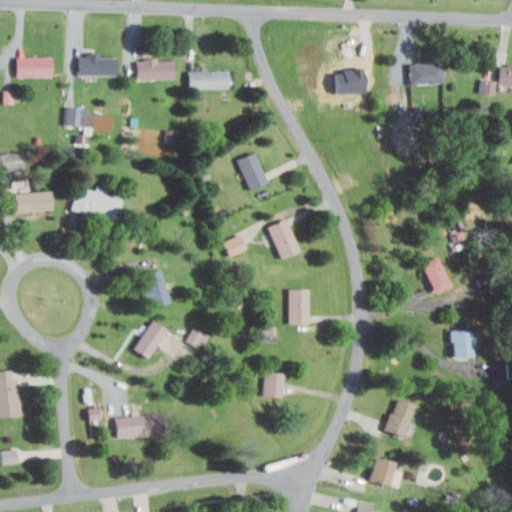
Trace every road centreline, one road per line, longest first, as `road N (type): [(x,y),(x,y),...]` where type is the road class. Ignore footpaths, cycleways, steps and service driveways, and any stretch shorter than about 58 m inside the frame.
road 1 (residential): [(250,10),(273,82),(341,207),(362,295),(358,363),(300,511)]
road 2 (residential): [(0,1),(511,19)]
road 3 (residential): [(0,503),(315,469)]
road 4 (residential): [(33,335),(61,347),(83,325),(89,287),(73,265),(47,259),(16,280),(15,312),(33,335)]
road 5 (residential): [(72,495),(61,347)]
